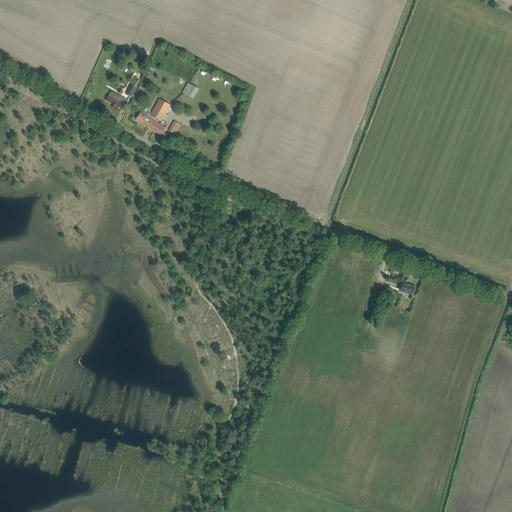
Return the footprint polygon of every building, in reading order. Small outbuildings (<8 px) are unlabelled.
[(126,94),(131,97),(141,81),(135,78),(126,94)] [(181,92),(194,98),(199,89),(187,82),(181,92)] [(118,96),(116,99),(114,97),(111,102),(114,104),(112,107),(116,109),(115,110),(119,113),(121,109),(122,108),(121,108),(123,104),(126,99),(122,96),(122,97),(120,95),(118,96)] [(150,115),(161,121),(171,105),(160,99),(150,115)] [(160,125),(149,118),(140,112),(136,119),(142,123),(161,135),(165,128),(160,125)] [(174,122),(169,130),(175,134),(181,126),(174,122)] [(403,282),(401,287),(400,290),(411,295),(415,287),(403,282)]
